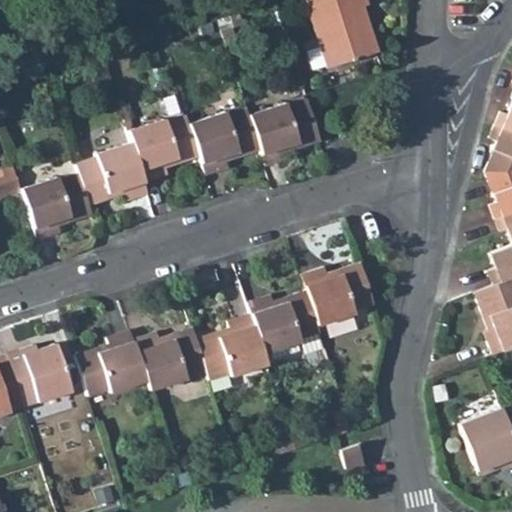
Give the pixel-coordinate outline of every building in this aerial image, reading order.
[(306,0),(307,4),(305,5),(325,67),(370,53),(361,26),(367,25),(361,6),(365,4),(364,0),(306,0)] [(197,24),(201,35),(214,31),(210,20),(197,24)] [(370,53),(376,51),(367,25),(361,26),(370,53)] [(282,102),(246,114),(257,148),(262,164),(285,156),(283,150),(281,145),(296,140),(297,145),(317,138),(303,98),(283,104),(282,102)] [(498,111),(492,124),(511,132),(511,99),(510,99),(504,113),(498,111)] [(185,123),(183,114),(163,121),(162,119),(132,129),(123,102),(116,104),(129,142),(142,181),(164,173),(162,166),(160,161),(175,157),(177,162),(196,155),(185,123)] [(196,155),(202,173),(225,166),(222,159),(221,154),(236,149),(237,154),(257,148),(246,114),(243,107),(223,113),(222,111),(185,123),(196,155)] [(491,150),(482,172),(511,171),(511,132),(492,124),(486,137),(492,140),(488,149),(491,150)] [(281,145),(283,150),(297,145),(296,140),(281,145)] [(92,155),(92,157),(72,164),(76,173),(86,204),(106,198),(104,193),(119,188),(120,193),(123,200),(145,192),(142,181),(129,142),(92,155)] [(236,149),(221,154),(222,159),(237,154),(236,149)] [(160,161),(162,166),(177,162),(175,157),(160,161)] [(0,169),(0,196),(8,194),(18,191),(18,190),(10,166),(0,169)] [(486,205),(492,219),(511,210),(511,171),(482,172),(490,193),(489,194),(492,203),(486,205)] [(86,204),(76,173),(56,180),(55,178),(18,190),(18,191),(24,208),(35,240),(57,232),(55,225),(53,220),(68,216),(70,221),(89,214),(86,204)] [(104,193),(106,198),(120,193),(119,188),(104,193)] [(8,194),(13,210),(24,208),(18,191),(8,194)] [(503,229),(509,244),(511,242),(511,210),(492,219),(497,232),(503,229)] [(53,220),(55,225),(70,221),(68,216),(53,220)] [(486,270),(491,284),(511,276),(511,242),(509,244),(486,253),(492,268),(486,270)] [(339,273),(324,278),(323,273),(322,272),(320,266),(298,274),(303,290),(314,324),(351,311),(350,309),(370,303),(357,262),(337,268),(339,273)] [(323,273),(324,278),(339,273),(337,268),(323,273)] [(511,276),(491,284),(471,292),(480,316),(486,315),(490,327),(485,329),(481,331),(490,354),(511,346),(511,276)] [(297,339),(296,337),(316,331),(314,324),(303,290),(283,296),(285,301),(270,306),(269,301),(268,300),(266,294),(244,302),(247,313),(260,352),(297,339)] [(269,301),(270,306),(285,301),(283,296),(269,301)] [(202,368),(206,380),(226,373),(226,375),(264,364),(260,352),(247,313),(225,321),(226,326),(227,328),(228,333),(214,337),(212,332),(192,339),(202,368)] [(480,316),(485,329),(490,327),(486,315),(480,316)] [(183,377),(182,374),(202,368),(192,339),(189,327),(169,334),(171,339),(156,344),(155,339),(154,337),(152,331),(130,339),(143,380),(146,389),(183,377)] [(212,332),(214,337),(228,333),(227,328),(212,332)] [(72,355),(85,396),(105,389),(106,391),(143,380),(130,339),(127,330),(104,337),(106,342),(106,344),(108,349),(93,353),(91,348),(72,355)] [(155,339),(156,344),(171,339),(169,334),(155,339)] [(3,354),(20,405),(68,390),(52,343),(33,350),(19,354),(17,349),(3,354)] [(17,349),(19,354),(33,350),(32,344),(17,349)] [(91,348),(93,353),(108,349),(106,344),(91,348)] [(0,411),(20,405),(3,354),(0,354),(0,411)] [(511,396),(496,402),(497,406),(511,444),(511,396)] [(455,423),(474,470),(495,462),(497,466),(498,469),(511,463),(511,444),(497,406),(455,423)] [(342,411),(330,414),(334,427),(326,430),(327,436),(348,429),(342,411)] [(286,433),(291,448),(308,442),(303,427),(286,433)] [(269,438),(273,454),(291,448),(286,433),(269,438)] [(360,464),(354,445),(338,450),(344,469),(360,464)] [(151,459),(157,477),(173,472),(167,454),(151,459)] [(474,470),(475,475),(497,466),(495,462),(474,470)] [(174,475),(177,486),(190,482),(186,471),(174,475)] [(14,511),(13,498),(1,499),(2,511),(14,511)]
